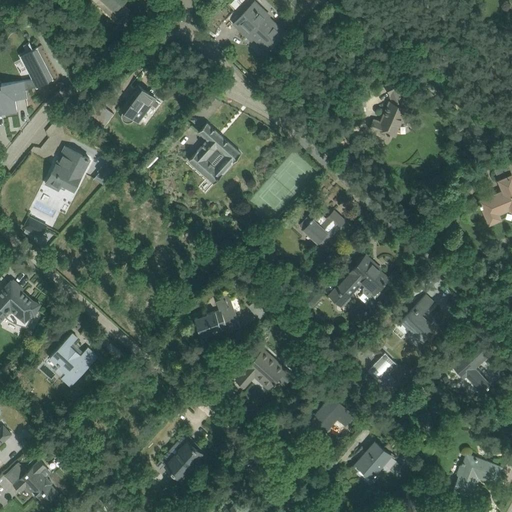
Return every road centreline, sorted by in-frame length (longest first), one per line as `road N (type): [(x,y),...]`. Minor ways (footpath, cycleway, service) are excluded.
road 1 (residential): [(511,332),(276,115)]
road 2 (residential): [(0,224),(232,432)]
road 3 (residential): [(276,115),(185,33),(165,34),(132,54)]
road 4 (residential): [(132,54),(55,100),(0,167)]
road 5 (residential): [(132,54),(165,58),(276,115)]
